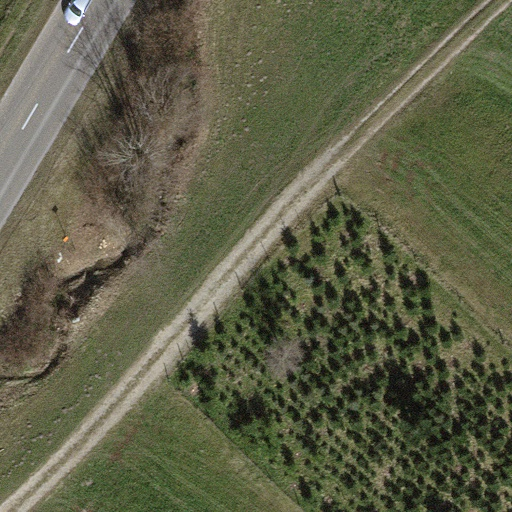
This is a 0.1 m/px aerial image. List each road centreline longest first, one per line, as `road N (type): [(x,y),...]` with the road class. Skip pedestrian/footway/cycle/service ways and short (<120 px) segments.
road 1 (track): [(12,511),(362,131),(506,0)]
road 2 (secondary): [(101,0),(0,172)]
